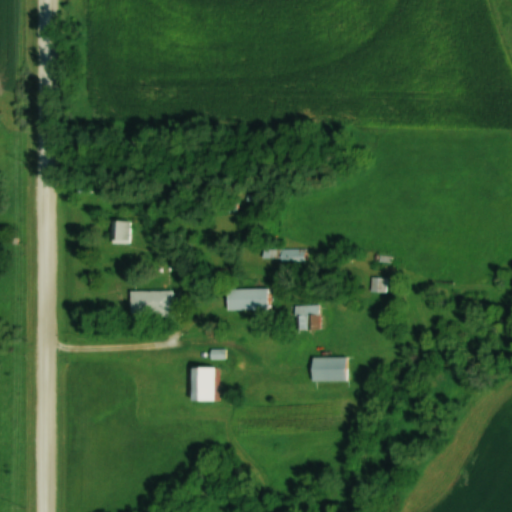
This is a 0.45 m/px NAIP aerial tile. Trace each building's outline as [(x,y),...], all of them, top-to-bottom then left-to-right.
[(129,220),(111,220),(111,241),(129,241),(129,220)] [(304,260),(304,248),(260,248),(260,260),(304,260)] [(385,277),(370,276),(369,291),(383,292),(385,277)] [(267,288),(225,288),(225,309),(267,309),(267,288)] [(179,316),(179,290),(129,290),(129,316),(179,316)] [(294,329),(318,329),(318,304),(294,304),(294,329)] [(346,356),(309,356),(309,381),(346,381),(346,356)] [(212,401),(212,366),(188,366),(188,400),(212,401)]
